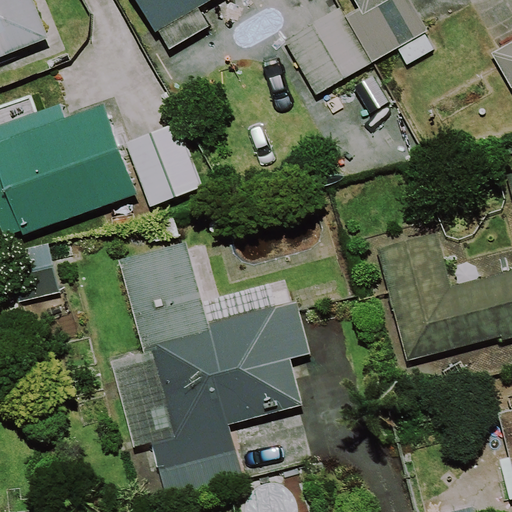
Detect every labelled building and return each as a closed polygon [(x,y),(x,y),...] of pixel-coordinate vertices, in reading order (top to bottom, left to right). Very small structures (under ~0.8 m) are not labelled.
[(0,0),(0,56),(47,38),(32,0),(0,0)] [(210,0),(136,0),(156,33),(158,32),(169,49),(209,25),(198,7),(210,0)] [(344,15),(372,62),(397,48),(406,64),(433,49),(424,32),(427,30),(410,0),(354,0),(358,8),(344,15)] [(344,15),(340,8),(284,40),(316,95),(372,62),(344,15)] [(511,41),(491,53),(511,88),(511,41)] [(61,102),(0,123),(0,225),(4,236),(21,230),(22,234),(136,194),(104,104),(66,118),(61,102)] [(203,187),(179,122),(126,141),(150,206),(203,187)] [(511,170),(506,172),(511,195),(511,270),(451,286),(437,232),(377,247),(406,360),(501,336),(502,340),(511,337),(511,170)] [(207,322),(185,241),(118,259),(143,352),(111,360),(134,446),(151,441),(166,500),(244,479),(229,424),(303,404),(291,358),(310,353),(296,299),(207,322)] [(511,408),(498,412),(510,457),(499,459),(509,500),(511,498),(511,408)]
